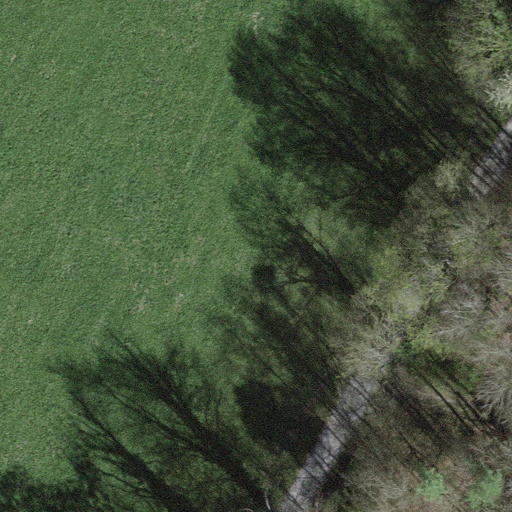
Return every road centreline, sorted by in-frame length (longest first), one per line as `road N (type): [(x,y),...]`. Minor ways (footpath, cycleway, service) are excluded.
road 1 (unclassified): [(287,511),(511,130)]
road 2 (track): [(331,435),(511,425)]
